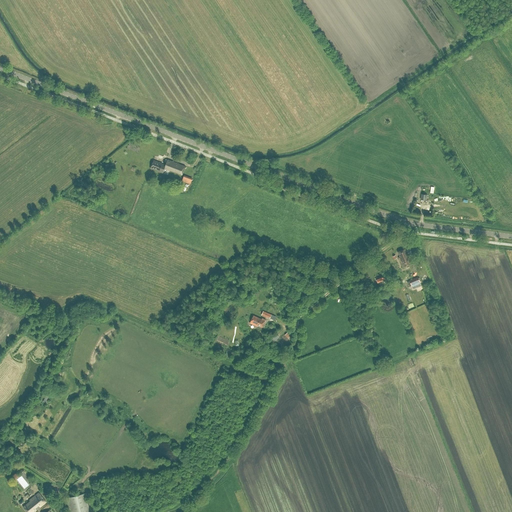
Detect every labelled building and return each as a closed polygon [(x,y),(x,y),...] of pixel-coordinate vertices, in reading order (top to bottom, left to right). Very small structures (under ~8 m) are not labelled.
[(182,174),(185,166),(168,159),(166,165),(154,160),(151,168),(163,173),(165,168),(182,174)] [(192,178),(184,175),(182,181),(190,184),(192,178)] [(403,268),(413,264),(410,256),(408,257),(405,249),(398,252),(400,257),(398,257),(403,268)] [(416,286),(421,283),(418,276),(409,280),(412,286),(415,285),(416,286)] [(270,319),(272,314),(263,311),(261,315),(267,317),(267,318),(270,319)] [(262,327),(266,320),(262,318),(262,319),(254,316),(250,323),(257,326),(258,325),(262,327)] [(34,511),(46,502),(39,493),(27,502),(27,503),(23,507),(27,511),(33,511),(34,511)] [(65,498),(68,511),(89,511),(85,493),(65,498)]
